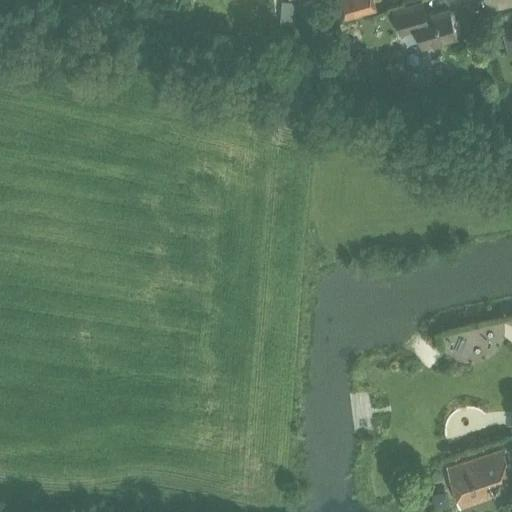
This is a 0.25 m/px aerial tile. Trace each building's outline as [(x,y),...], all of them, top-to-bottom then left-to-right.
[(339,0),(345,19),(377,10),(374,0),(339,0)] [(428,14),(423,0),(421,0),(393,8),(400,34),(418,29),(422,45),(458,35),(453,21),(456,18),(454,11),(450,10),(450,7),(428,14)] [(280,14),(293,15),(295,3),(282,2),(280,14)] [(428,87),(431,74),(399,66),(395,78),(428,87)] [(511,330),(451,342),(463,405),(511,395),(511,330)] [(460,508),(511,491),(511,474),(503,448),(446,467),(460,508)]
